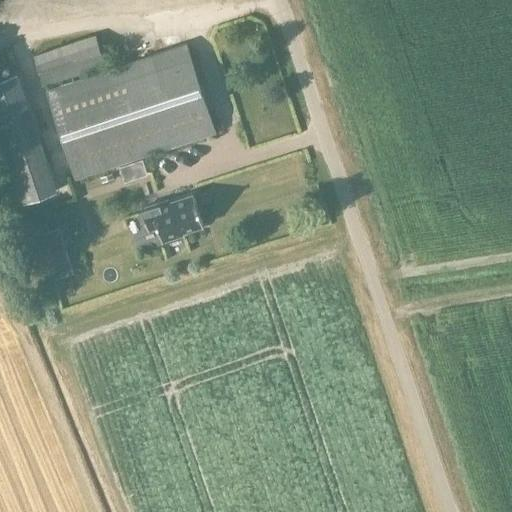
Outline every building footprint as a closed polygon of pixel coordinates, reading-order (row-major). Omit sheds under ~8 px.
[(245,0),(223,0),(212,4),(218,19),(248,8),(245,0)] [(95,34),(33,55),(43,86),(105,65),(95,34)] [(46,90),(77,180),(215,133),(184,42),(163,49),(158,35),(116,49),(121,65),(46,90)] [(0,79),(0,168),(13,207),(51,194),(12,75),(0,79)] [(140,209),(147,230),(156,227),(161,241),(183,234),(182,231),(202,225),(192,195),(159,206),(158,203),(140,209)] [(65,250),(58,228),(39,234),(46,256),(65,250)]
